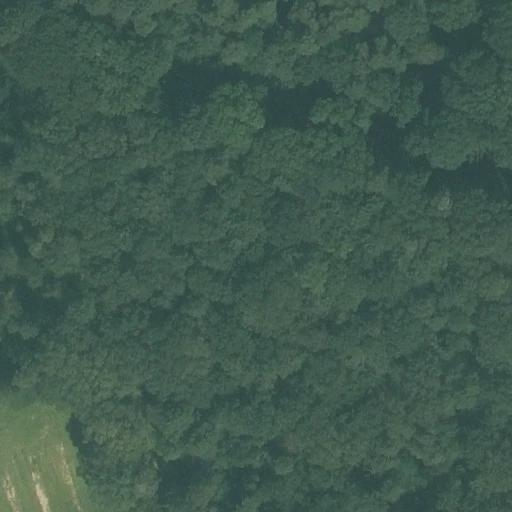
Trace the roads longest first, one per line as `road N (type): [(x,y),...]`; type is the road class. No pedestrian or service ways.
road 1 (track): [(511,150),(265,67),(47,27)]
road 2 (track): [(37,0),(114,204)]
